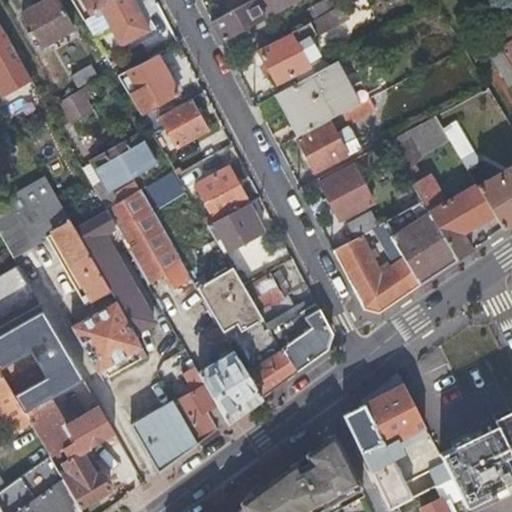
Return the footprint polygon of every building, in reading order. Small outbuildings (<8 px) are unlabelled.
[(74,32),(54,0),(49,0),(20,16),(41,50),(74,32)] [(117,51),(151,32),(133,0),(83,0),(90,11),(93,10),(117,51)] [(245,0),(212,18),(222,38),(294,0),(245,0)] [(322,0),(306,9),(311,20),(334,8),(329,0),(322,0)] [(311,20),(256,48),(275,84),(309,67),(293,39),(310,30),(313,36),(346,18),(340,5),(334,8),(311,20)] [(484,24),(499,49),(511,40),(511,18),(507,10),(484,24)] [(0,74),(22,63),(0,25),(0,74)] [(511,40),(499,49),(505,59),(511,70),(511,40)] [(137,68),(150,91),(157,103),(163,101),(177,93),(156,57),(137,68)] [(511,83),(511,70),(505,59),(495,64),(508,86),(511,83)] [(272,94),(294,136),(326,119),(341,111),(357,103),(336,61),(272,94)] [(72,75),(78,87),(99,77),(92,65),(72,75)] [(86,89),(61,101),(72,125),(97,113),(86,89)] [(132,101),(146,125),(159,117),(169,112),(163,101),(157,103),(150,91),(132,101)] [(12,98),(2,104),(11,119),(21,112),(12,98)] [(368,98),(357,103),(341,111),(345,120),(372,106),(368,98)] [(207,131),(189,100),(169,112),(159,117),(176,147),(207,131)] [(421,202),(457,262),(472,252),(461,235),(493,216),(477,188),(476,186),(446,204),(425,169),(419,172),(414,164),(426,152),(448,141),(433,116),(384,142),(421,202)] [(326,119),(294,136),(312,171),(344,153),(339,143),(353,136),(347,126),(333,133),(326,119)] [(157,165),(139,135),(92,161),(111,192),(157,165)] [(449,141),(466,169),(475,164),(458,136),(449,141)] [(183,173),(182,171),(179,166),(173,169),(175,173),(186,190),(200,183),(219,216),(247,200),(228,166),(211,175),(203,162),(183,173)] [(371,202),(350,165),(317,182),(337,221),(371,202)] [(493,216),(503,231),(511,224),(511,165),(477,188),(493,216)] [(0,233),(13,254),(45,235),(85,302),(110,289),(75,229),(44,175),(0,200),(0,233)] [(138,266),(146,280),(162,271),(170,283),(166,285),(179,307),(201,294),(197,288),(142,192),(107,211),(115,225),(118,231),(138,266)] [(416,221),(390,236),(402,256),(419,287),(457,262),(421,202),(409,208),(416,221)] [(206,224),(216,241),(221,238),(229,251),(263,232),(247,204),(216,222),(214,219),(206,224)] [(344,223),(353,238),(361,233),(377,225),(369,209),(344,223)] [(75,229),(110,289),(113,293),(116,299),(128,321),(147,310),(148,308),(141,304),(143,297),(136,295),(138,288),(130,285),(132,278),(125,276),(127,268),(119,266),(121,259),(113,257),(114,249),(113,248),(109,247),(111,240),(102,237),(101,234),(115,225),(107,211),(75,229)] [(381,268),(402,256),(390,236),(382,222),(377,225),(361,233),(381,268)] [(113,248),(118,231),(115,225),(101,234),(102,237),(111,240),(109,247),(113,248)] [(378,314),(419,287),(402,256),(381,268),(361,233),(353,238),(332,249),(363,309),(378,314)] [(205,275),(194,257),(184,263),(195,281),(205,275)] [(0,374),(30,424),(48,455),(52,462),(79,445),(51,398),(82,380),(15,265),(0,273),(0,374)] [(244,286),(255,279),(246,265),(235,272),(244,286)] [(260,397),(296,371),(270,329),(266,322),(259,311),(246,290),(244,286),(235,272),(232,267),(197,288),(201,294),(213,314),(227,340),(232,338),(249,368),(245,371),(260,397)] [(270,276),(246,290),(259,311),(266,322),(275,317),(269,306),(283,298),(270,276)] [(270,329),(315,302),(311,295),(289,308),(275,317),(266,322),(270,329)] [(275,317),(289,308),(283,298),(269,306),(275,317)] [(71,325),(97,370),(100,369),(137,346),(142,344),(135,333),(128,321),(116,299),(71,325)] [(270,329),(296,371),(326,349),(332,334),(319,309),(315,302),(270,329)] [(146,315),(147,310),(128,321),(135,333),(150,324),(153,317),(146,315)] [(229,344),(227,340),(213,314),(199,322),(206,337),(212,334),(220,349),(229,344)] [(216,403),(226,422),(260,397),(245,371),(233,350),(197,371),(216,403)] [(197,443),(216,429),(205,410),(216,403),(197,371),(194,365),(178,374),(189,391),(173,400),(197,443)] [(426,427),(399,373),(378,388),(361,399),(364,405),(344,414),(391,511),(414,500),(394,460),(391,462),(385,450),(426,427)] [(0,441),(30,424),(0,374),(0,419),(5,429),(0,432),(0,441)] [(132,428),(158,472),(197,443),(173,400),(171,397),(129,423),(132,428)] [(441,455),(453,479),(468,510),(491,498),(492,501),(497,498),(495,494),(497,493),(500,496),(509,492),(506,485),(511,481),(511,417),(509,411),(490,420),(492,424),(469,435),(470,437),(451,447),(452,450),(441,455)] [(336,440),(334,438),(312,452),(311,459),(313,463),(301,470),(279,483),(292,511),(332,511),(363,496),(342,453),(336,440)] [(61,478),(79,508),(109,488),(101,473),(96,475),(83,454),(63,466),(68,474),(61,478)] [(0,510),(1,511),(81,511),(79,508),(61,478),(52,462),(48,455),(4,487),(0,489),(0,510)] [(296,463),(276,477),(277,479),(279,483),(301,470),(296,463)] [(277,479),(230,511),(292,511),(279,483),(277,479)] [(448,511),(442,500),(422,510),(423,511),(448,511)]
